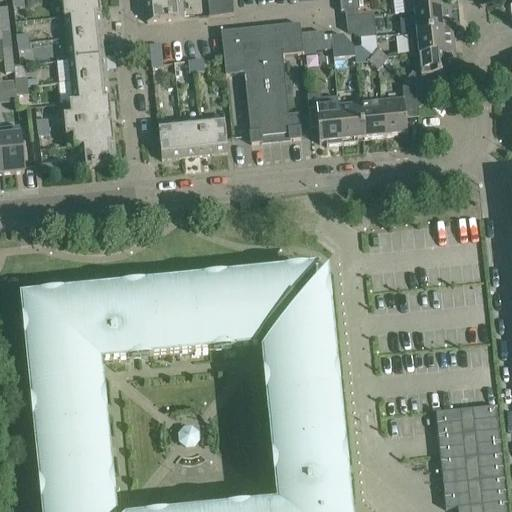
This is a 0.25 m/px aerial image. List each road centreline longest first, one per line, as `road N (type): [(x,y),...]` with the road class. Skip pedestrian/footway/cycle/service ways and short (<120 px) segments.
road 1 (residential): [(145,195),(122,0)]
road 2 (residential): [(482,167),(300,179)]
road 3 (residential): [(482,167),(497,190),(511,335)]
road 4 (residential): [(300,179),(145,195)]
road 5 (residential): [(145,195),(0,209)]
road 6 (residential): [(482,167),(485,41)]
